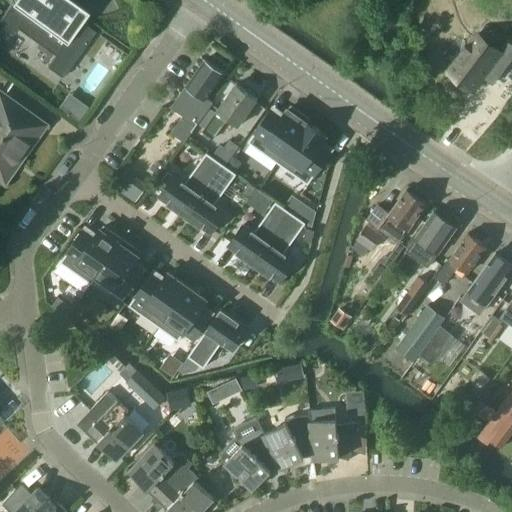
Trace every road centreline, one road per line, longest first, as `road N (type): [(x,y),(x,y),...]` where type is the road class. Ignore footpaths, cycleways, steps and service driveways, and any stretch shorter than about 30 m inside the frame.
road 1 (tertiary): [(488,198),(203,0)]
road 2 (residential): [(261,511),(294,496),(357,484),(421,487),(491,511)]
road 3 (residential): [(269,310),(72,181)]
road 4 (residential): [(123,511),(45,437),(26,314)]
road 5 (residential): [(72,181),(203,0)]
road 6 (residential): [(26,314),(22,255),(72,181)]
